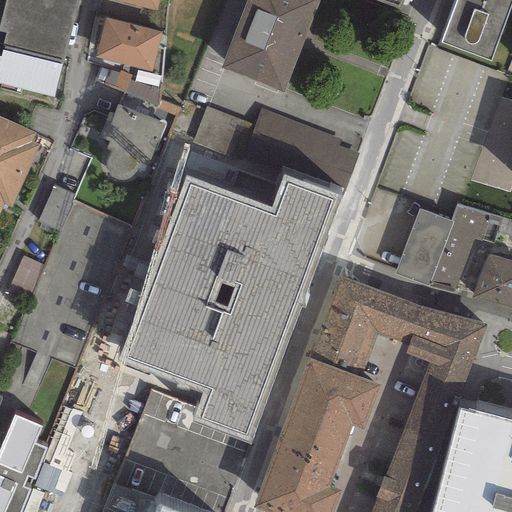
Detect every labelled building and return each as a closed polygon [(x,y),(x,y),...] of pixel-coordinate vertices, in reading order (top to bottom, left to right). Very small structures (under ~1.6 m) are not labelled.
[(63,59),(77,0),(4,0),(0,17),(0,32),(5,33),(2,44),(63,59)] [(109,0),(155,11),(157,0),(109,0)] [(246,0),(220,68),(283,93),(319,0),(246,0)] [(374,0),(400,9),(403,0),(374,0)] [(511,0),(455,0),(439,41),(490,61),(511,0)] [(161,32),(104,18),(94,57),(151,72),(161,32)] [(63,59),(2,44),(0,54),(0,83),(53,98),(63,59)] [(149,165),(164,124),(116,106),(112,114),(107,112),(98,137),(108,141),(105,149),(109,150),(106,155),(105,163),(106,170),(108,175),(113,179),(120,180),(126,179),(130,177),(136,172),(139,162),(149,165)] [(340,141),(259,109),(253,125),(207,107),(180,173),(186,175),(269,208),(282,176),(341,199),(359,154),(338,146),(340,141)] [(0,164),(25,176),(38,146),(30,142),(34,132),(0,117),(0,164)] [(11,207),(25,176),(0,164),(0,206),(2,208),(3,204),(11,207)] [(192,424),(250,444),(341,199),(282,176),(269,208),(186,175),(117,361),(203,394),(192,424)] [(39,214),(62,223),(77,186),(55,177),(39,214)] [(456,206),(450,221),(452,222),(429,283),(454,290),(473,240),(480,242),(489,215),(456,206)] [(450,221),(418,210),(394,275),(427,287),(429,283),(452,222),(450,221)] [(33,288),(45,260),(24,251),(12,279),(33,288)] [(470,299),(511,309),(511,260),(487,255),(470,299)] [(338,276),(308,359),(359,378),(376,334),(409,344),(404,354),(429,362),(467,375),(486,325),(338,276)] [(362,430),(378,385),(359,378),(308,359),(252,509),(261,511),(331,511),(339,491),(327,487),(350,426),(362,430)] [(413,511),(467,375),(429,362),(384,477),(382,476),(374,498),(376,498),(370,511),(413,511)] [(511,511),(511,421),(458,409),(432,511),(511,511)] [(13,415),(0,447),(0,471),(24,481),(26,476),(33,479),(46,449),(34,445),(41,427),(13,415)] [(21,486),(24,481),(0,471),(0,511),(19,511),(29,489),(21,486)]
